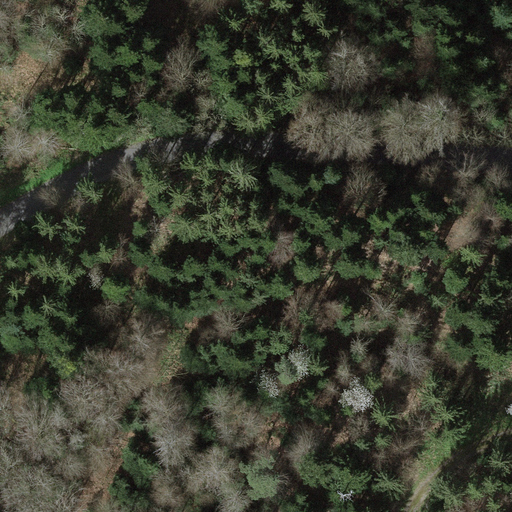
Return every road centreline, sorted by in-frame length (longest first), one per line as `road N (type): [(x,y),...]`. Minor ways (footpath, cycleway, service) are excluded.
road 1 (unclassified): [(511,157),(186,144),(120,159),(0,225)]
road 2 (track): [(511,432),(446,462),(405,511)]
